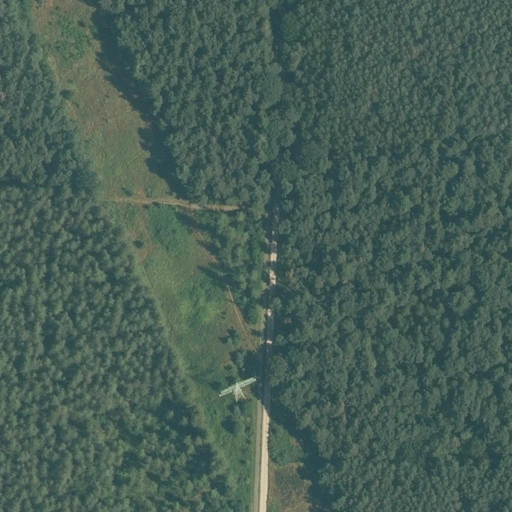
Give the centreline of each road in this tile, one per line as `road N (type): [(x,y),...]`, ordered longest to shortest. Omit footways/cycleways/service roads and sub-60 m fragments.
road 1 (track): [(0,188),(268,214)]
road 2 (track): [(264,463),(275,215)]
road 3 (track): [(511,462),(264,463)]
road 4 (track): [(275,215),(286,0)]
